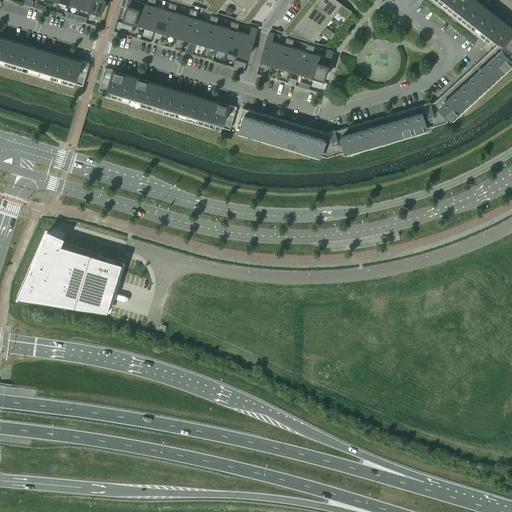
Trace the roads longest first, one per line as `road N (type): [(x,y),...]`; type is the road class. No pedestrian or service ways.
road 1 (tertiary): [(511,152),(438,191),(367,212),(285,216),(180,196),(12,138)]
road 2 (tertiary): [(21,172),(213,229),(299,236),(410,220),(511,173)]
road 3 (primary): [(422,489),(401,472),(176,377),(0,347)]
road 4 (primary): [(422,489),(149,421),(0,400)]
road 5 (primary): [(0,428),(158,451),(390,511)]
road 6 (residential): [(166,256),(224,271),(342,276),(442,254),(511,224)]
road 7 (residential): [(395,0),(458,54),(435,81),(333,113),(245,89)]
road 8 (primary): [(28,483),(232,494),(341,511)]
road 9 (residential): [(245,89),(0,16)]
